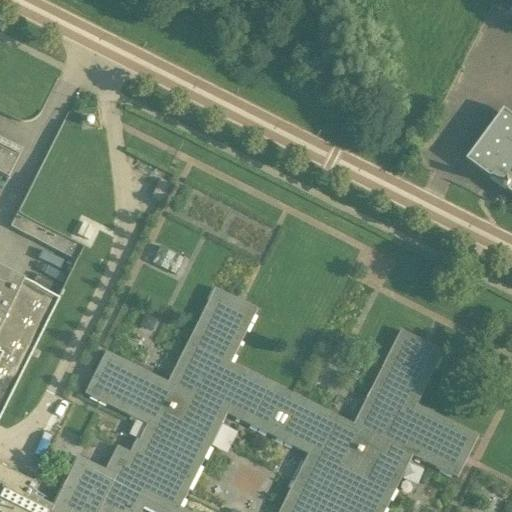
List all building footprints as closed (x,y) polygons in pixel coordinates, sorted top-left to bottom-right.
[(490,179),(507,191),(511,194),(511,122),(502,115),(467,162),(469,163),(490,179)] [(385,511),(413,457),(457,480),(478,437),(416,406),(443,353),(400,331),(353,426),(229,364),(256,310),(214,289),(166,383),(139,369),(105,352),(84,394),(146,426),(138,441),(136,440),(129,453),(116,446),(104,471),(77,457),(52,507),(30,496),(36,484),(0,466),(0,416),(60,298),(58,297),(62,288),(37,276),(33,284),(0,267),(0,176),(7,180),(22,151),(0,140),(0,511),(385,511)] [(150,199),(159,204),(169,185),(159,180),(150,199)] [(17,215),(10,228),(45,246),(75,261),(82,247),(52,233),(17,215)] [(159,248),(152,263),(176,275),(183,260),(159,248)]
